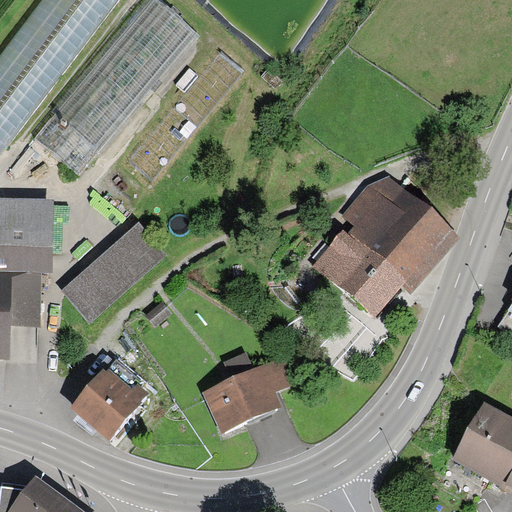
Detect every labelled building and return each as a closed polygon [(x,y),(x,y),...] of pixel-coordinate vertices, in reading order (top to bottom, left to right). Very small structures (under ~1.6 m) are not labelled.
[(48,0),(0,63),(0,153),(116,0),(48,0)] [(192,35),(153,3),(60,116),(99,148),(192,35)] [(445,238),(386,183),(350,220),(360,229),(322,268),(373,315),(445,238)] [(59,194),(0,193),(0,271),(59,271),(59,194)] [(169,258),(143,228),(65,295),(92,325),(169,258)] [(17,285),(0,284),(0,355),(15,356),(17,285)] [(115,358),(72,408),(113,443),(156,393),(115,358)] [(278,362),(194,394),(213,442),(296,409),(278,362)] [(511,416),(485,402),(453,460),(511,491),(511,416)] [(74,511),(39,485),(19,511),(74,511)]
